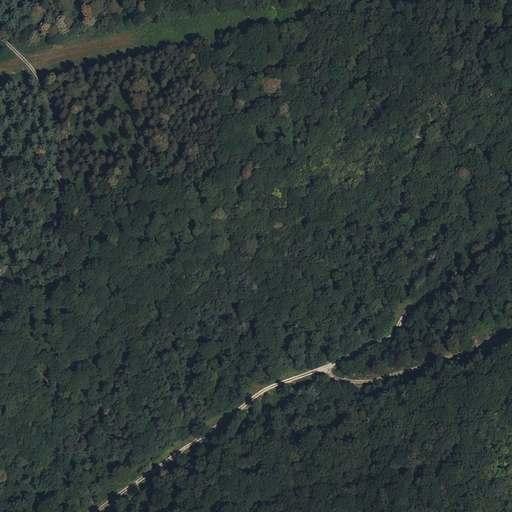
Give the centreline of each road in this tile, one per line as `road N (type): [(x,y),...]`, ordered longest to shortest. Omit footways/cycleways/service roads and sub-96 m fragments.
road 1 (track): [(91,511),(183,454),(260,391),(387,340),(423,297),(511,231)]
road 2 (track): [(0,35),(36,74),(66,191),(0,274)]
road 3 (track): [(511,339),(372,381),(307,375)]
road 4 (track): [(10,511),(49,455),(95,467),(115,495)]
